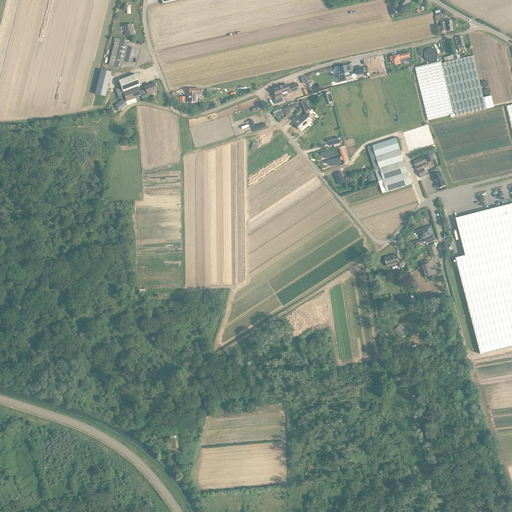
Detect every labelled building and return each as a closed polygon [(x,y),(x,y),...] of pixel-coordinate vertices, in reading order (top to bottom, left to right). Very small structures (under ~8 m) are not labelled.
[(445,25),(445,22),(441,23),(442,33),(446,33),(445,31),(453,30),(452,20),(447,21),(447,25),(445,25)] [(123,26),(126,36),(134,34),(131,24),(123,26)] [(460,51),(465,50),(464,45),(462,37),(455,38),(457,47),(458,46),(460,51)] [(131,63),(135,48),(127,46),(129,41),(115,38),(108,65),(122,68),(123,61),(131,63)] [(427,49),(429,58),(436,57),(434,48),(427,49)] [(399,54),(390,56),(391,61),(394,61),(394,63),(395,65),(404,63),(403,62),(407,61),(407,62),(410,62),(409,58),(408,53),(408,52),(399,54)] [(483,96),(474,55),(442,63),(442,61),(414,67),(425,122),(496,107),(493,94),(483,96)] [(343,66),(337,68),(339,74),(338,74),(340,82),(347,81),(346,76),(352,75),(351,73),(356,72),(357,75),(363,73),(362,67),(361,67),(358,68),(355,68),(355,69),(353,69),(352,65),(346,66),(343,67),(343,66)] [(372,70),(374,76),(385,73),(384,67),(372,70)] [(100,69),(95,94),(106,96),(111,71),(100,69)] [(138,87),(137,86),(140,85),(135,74),(118,80),(120,85),(122,92),(126,101),(141,95),(138,88),(139,88),(138,87)] [(153,91),(157,89),(154,83),(144,87),(147,94),(153,91)] [(287,84),(273,89),(276,95),(275,95),(276,99),(274,100),(276,104),(284,101),(282,97),(289,94),(288,93),(299,89),(297,83),(290,85),(291,86),(289,87),(287,84)] [(189,93),(189,102),(196,102),(196,99),(196,93),(199,93),(199,89),(191,89),(191,93),(189,93)] [(122,109),(126,104),(123,101),(124,100),(123,99),(117,105),(122,109)] [(309,112),(312,109),(304,100),(301,101),(306,114),(295,123),(300,129),(301,128),(314,118),(309,112)] [(286,112),(289,111),(289,109),(296,106),(296,105),(298,105),(297,101),(290,104),(291,105),(284,107),(286,112)] [(280,106),(274,108),(275,110),(273,111),(274,114),(277,113),(278,115),(283,113),(280,106)] [(249,123),(252,131),(262,128),(261,125),(254,127),(252,122),(249,123)] [(338,137),(328,140),(329,145),(339,143),(338,137)] [(375,154),(376,157),(400,149),(399,146),(396,138),(372,146),(375,154)] [(372,146),(367,147),(371,159),(376,157),(375,154),(372,146)] [(411,184),(400,149),(376,157),(371,159),(378,182),(382,193),(411,184)] [(326,154),(324,150),(321,152),(321,151),(318,152),(321,160),(326,158),(325,155),(326,154)] [(428,162),(438,158),(435,150),(425,153),(428,162)] [(422,158),(420,155),(412,159),(413,162),(420,177),(426,174),(424,168),(428,166),(426,163),(427,163),(424,157),(422,158)] [(336,166),(335,163),(332,156),(327,159),(330,165),(331,165),(333,168),(336,166)] [(341,171),(334,174),(339,185),(345,182),(341,171)] [(440,172),(433,175),(438,188),(446,185),(440,172)] [(367,175),(370,182),(375,180),(373,173),(367,175)] [(511,203),(456,218),(465,255),(455,258),(480,354),(511,345),(511,203)] [(417,230),(421,239),(414,241),(415,245),(425,241),(426,244),(435,240),(435,238),(430,225),(417,230)] [(431,257),(438,254),(434,243),(427,246),(431,257)] [(406,265),(405,260),(402,260),(402,259),(401,259),(399,260),(397,254),(391,256),(392,257),(389,257),(389,256),(384,258),(385,261),(385,262),(386,262),(387,266),(391,265),(391,266),(396,264),(395,263),(399,262),(400,267),(404,266),(403,265),(406,265)] [(425,277),(433,275),(429,263),(421,266),(425,277)] [(400,338),(406,333),(399,325),(394,330),(400,338)]
